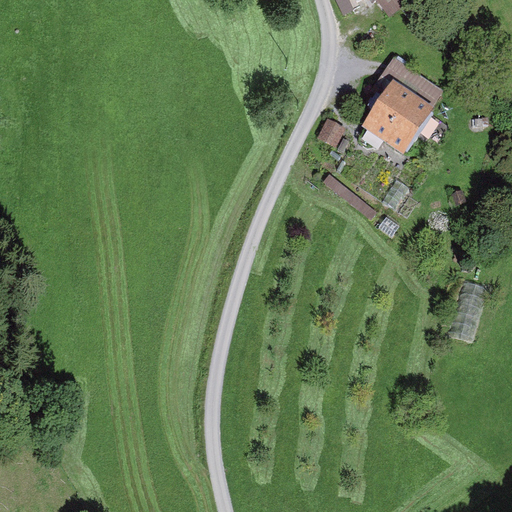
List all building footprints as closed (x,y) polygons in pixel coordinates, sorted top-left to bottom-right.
[(377,0),(398,24),(426,0),(377,0)] [(376,169),(380,163),(402,178),(436,130),(430,126),(442,109),(391,72),(371,101),(384,111),(359,146),(364,150),(359,157),(376,169)] [(340,169),(351,150),(323,134),(312,153),(340,169)] [(325,187),(375,219),(384,205),(334,173),(325,187)] [(366,239),(372,231),(324,194),(318,202),(366,239)]
